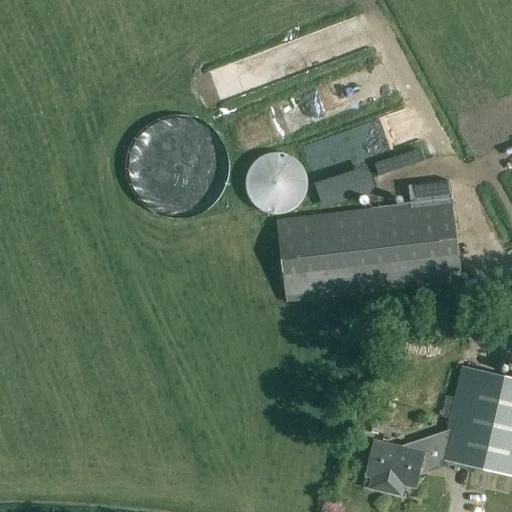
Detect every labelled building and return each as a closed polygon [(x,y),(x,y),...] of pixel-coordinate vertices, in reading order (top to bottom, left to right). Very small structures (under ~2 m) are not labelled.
[(254,206),(258,210),(260,212),(273,216),(278,217),(282,216),(286,216),(291,214),(295,211),(299,208),(302,205),(306,200),(307,195),(308,192),(308,185),(308,179),(306,173),(304,170),(301,164),(292,157),(286,155),(281,154),(276,154),(270,154),(264,156),(259,159),(255,163),(251,168),(248,173),(247,180),(246,187),(247,193),(250,200),(254,206)] [(410,186),(412,206),(453,201),(451,181),(410,186)] [(288,304),(463,282),(453,201),(278,222),(288,304)] [(444,326),(444,341),(461,341),(461,326),(444,326)] [(391,375),(393,365),(380,363),(378,373),(391,375)] [(448,431),(399,448),(375,443),(367,477),(371,478),(367,490),(400,499),(404,486),(417,488),(419,478),(458,465),(511,477),(511,378),(463,367),(455,400),(446,397),(440,418),(451,421),(448,431)]
